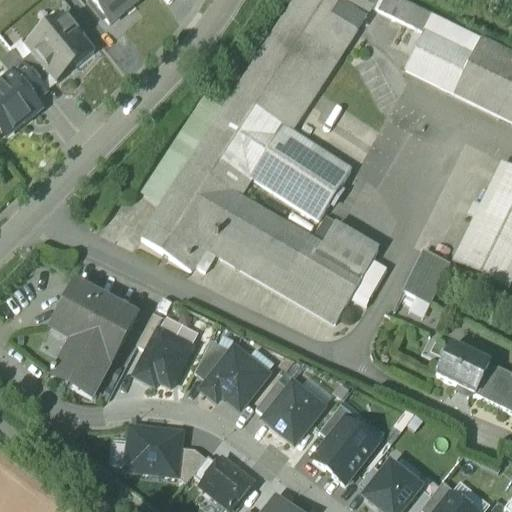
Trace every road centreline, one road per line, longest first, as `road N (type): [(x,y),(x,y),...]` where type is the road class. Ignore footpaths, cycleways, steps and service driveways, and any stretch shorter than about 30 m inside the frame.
road 1 (residential): [(0,366),(69,417),(142,409),(207,423),(331,511)]
road 2 (unclassified): [(247,0),(195,71),(0,269)]
